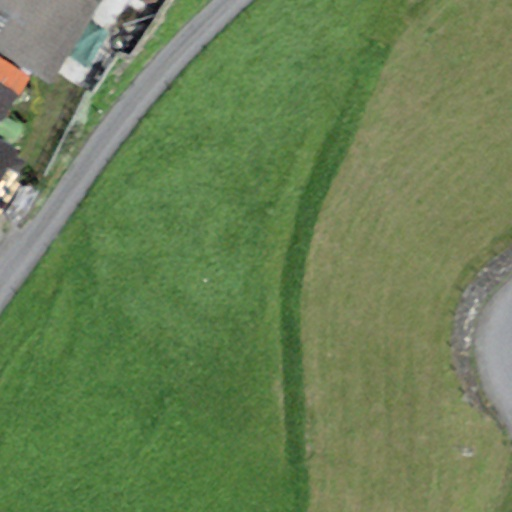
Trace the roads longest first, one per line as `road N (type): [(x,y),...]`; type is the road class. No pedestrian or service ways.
road 1 (track): [(295,511),(295,268),(313,185),(392,0)]
road 2 (unclassified): [(232,0),(117,123),(0,287)]
